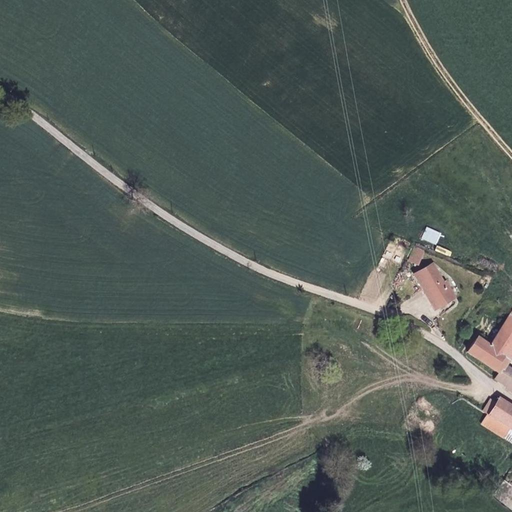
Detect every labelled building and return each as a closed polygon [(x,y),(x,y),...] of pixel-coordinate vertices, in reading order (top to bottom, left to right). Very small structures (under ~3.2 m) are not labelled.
[(417,264),(423,251),(415,247),(409,260),(417,264)] [(453,297),(444,282),(443,283),(432,264),(414,274),(425,294),(429,292),(437,306),(453,297)] [(437,306),(429,292),(425,294),(434,308),(437,306)] [(504,367),(511,354),(511,314),(511,313),(492,342),(489,346),(482,341),(477,337),(466,352),(498,373),(495,378),(495,379),(504,367)] [(492,342),(485,337),(482,341),(489,346),(492,342)] [(506,386),(511,375),(511,370),(504,367),(495,379),(506,386)] [(511,406),(498,398),(495,403),(487,415),(511,430),(511,406)] [(487,415),(495,403),(490,400),(483,411),(487,415)] [(511,443),(511,441),(511,430),(487,415),(481,424),(511,443)]
